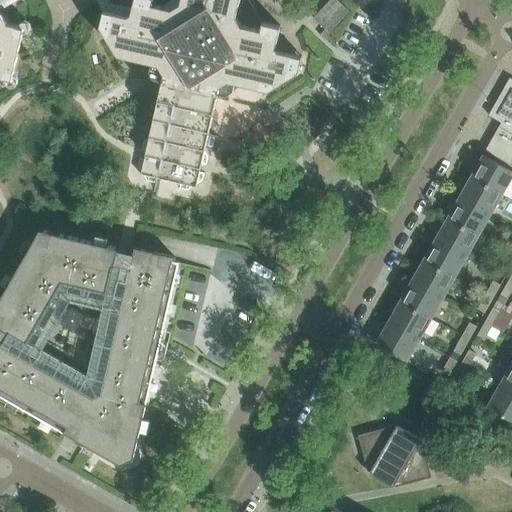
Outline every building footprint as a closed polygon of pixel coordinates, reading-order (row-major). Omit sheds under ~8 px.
[(118,55),(159,64),(164,73),(149,138),(143,142),(141,150),(146,151),(144,159),(139,157),(137,166),(141,172),(140,175),(143,176),(147,182),(155,184),(157,178),(180,184),(179,189),(187,191),(193,187),(196,188),(197,185),(203,181),(205,173),(200,172),(202,164),(207,166),(209,157),(205,151),(220,86),(228,81),(269,90),(298,72),(302,56),(278,51),(276,47),(281,26),(262,22),(248,0),(181,0),(180,3),(172,9),(153,4),(153,0),(134,0),(131,13),(128,16),(104,10),(100,25),(118,55)] [(0,77),(12,80),(24,27),(8,24),(1,12),(0,12),(0,77)] [(511,83),(508,81),(489,115),(501,123),(491,140),(511,152),(511,83)] [(511,152),(491,140),(485,151),(509,164),(511,159),(511,152)] [(471,176),(502,194),(511,176),(511,171),(483,155),(471,176)] [(471,176),(459,197),(491,214),(502,194),(471,176)] [(459,197),(447,218),(479,235),(491,214),(459,197)] [(447,218),(436,238),(467,256),(479,235),(447,218)] [(121,464),(132,460),(131,460),(133,461),(179,262),(172,260),(133,251),(133,253),(118,249),(118,248),(40,230),(0,298),(0,396),(121,466),(122,464),(121,464)] [(436,238),(424,259),(455,277),(467,256),(436,238)] [(508,272),(511,265),(511,255),(509,254),(501,268),(508,272)] [(424,259),(412,280),(443,298),(455,277),(424,259)] [(412,280),(400,301),(431,319),(443,298),(412,280)] [(500,285),(493,281),(485,295),(492,299),(500,285)] [(511,290),(511,282),(508,281),(501,295),(508,299),(511,290)] [(492,299),(485,295),(478,309),(485,313),(492,299)] [(388,322),(419,340),(431,319),(400,301),(388,322)] [(500,313),(493,309),(485,323),(492,327),(500,313)] [(419,340),(388,322),(376,344),(407,362),(419,340)] [(477,327),(470,323),(462,337),(469,341),(477,327)] [(492,327),(485,323),(477,336),(484,340),(492,327)] [(469,341),(462,337),(454,351),(461,355),(469,341)] [(476,354),(469,350),(461,364),(468,368),(476,354)] [(442,372),(449,376),(457,362),(450,358),(442,372)] [(468,368),(461,364),(453,378),(460,382),(468,368)] [(511,365),(499,386),(511,393),(511,365)] [(511,393),(499,386),(487,407),(511,421),(511,393)] [(396,487),(432,477),(422,442),(394,426),(358,435),(368,471),(396,487)]
